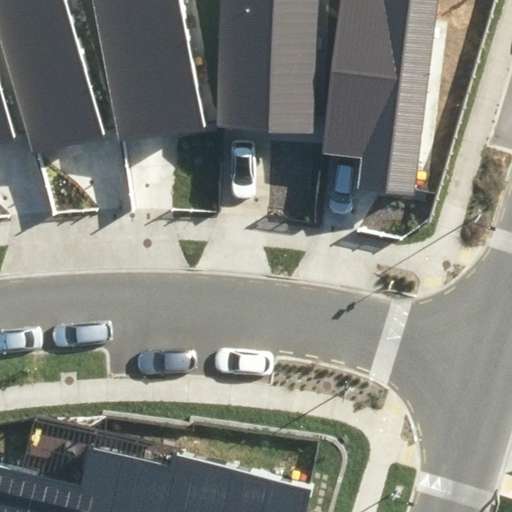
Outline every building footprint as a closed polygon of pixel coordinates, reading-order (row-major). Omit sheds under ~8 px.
[(0,0),(0,36),(32,154),(103,135),(66,0),(0,0)] [(204,124),(181,0),(93,0),(119,139),(204,124)] [(221,0),(215,127),(313,131),(319,0),(221,0)] [(358,189),(415,196),(439,0),(340,0),(322,153),(362,157),(358,189)] [(0,142),(18,137),(0,74),(0,142)] [(304,511),(311,485),(175,453),(172,468),(89,449),(81,485),(0,466),(0,511),(304,511)]
